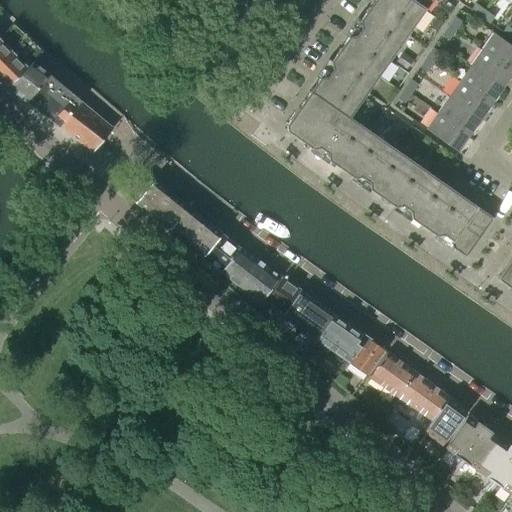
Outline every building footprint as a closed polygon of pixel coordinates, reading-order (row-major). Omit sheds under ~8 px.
[(348,116),(428,0),(371,0),(359,18),(360,25),(354,34),(348,35),(330,60),(331,67),(326,76),(318,77),(285,125),(286,130),(311,147),(318,146),(326,152),(327,159),(352,176),(359,175),(367,181),(368,187),(393,205),(400,204),(408,210),(409,217),(434,234),(441,233),(450,239),(451,245),(464,255),(491,216),(348,116)] [(470,10),(479,16),(484,9),(474,3),(470,10)] [(484,9),(479,16),(489,24),(494,17),(484,9)] [(454,16),(448,25),(455,31),(461,21),(454,16)] [(501,30),(511,37),(511,36),(511,28),(505,24),(501,30)] [(455,31),(448,25),(441,36),(448,41),(455,31)] [(41,50),(20,31),(5,47),(0,41),(0,79),(7,86),(32,59),(41,50)] [(511,46),(492,33),(481,49),(511,70),(511,69),(511,46)] [(432,48),(426,57),(433,62),(439,53),(432,48)] [(481,49),(470,65),(501,86),(511,70),(481,49)] [(433,62),(426,57),(418,67),(426,72),(433,62)] [(32,59),(7,86),(92,153),(113,126),(32,59)] [(470,65),(459,80),(490,102),(501,86),(470,65)] [(410,79),(403,88),(411,94),(417,84),(410,79)] [(459,80),(448,96),(479,118),(490,102),(459,80)] [(411,94),(403,88),(396,99),(404,103),(411,94)] [(448,96),(437,112),(468,133),(479,118),(448,96)] [(468,133),(437,112),(426,128),(457,150),(468,133)] [(166,189),(145,172),(143,174),(128,193),(126,196),(128,198),(148,213),(198,254),(201,256),(220,232),(218,230),(205,220),(208,216),(194,205),(191,209),(180,200),(183,196),(169,185),(166,189)] [(218,269),(235,245),(236,244),(220,232),(201,256),(202,257),(217,269),(218,269)] [(257,301),(277,274),(237,245),(236,244),(235,245),(218,269),(220,271),(257,301)] [(511,255),(496,278),(509,286),(511,286),(511,255)] [(280,311),(297,288),(279,276),(263,298),(280,311)] [(314,339),(332,313),(297,288),(280,311),(278,314),(280,315),(314,339)] [(346,362),(358,345),(353,342),(360,333),(332,313),(314,339),(313,340),(346,362)] [(363,374),(382,348),(360,333),(353,342),(358,345),(346,362),(363,374)] [(366,376),(394,395),(412,370),(385,350),(366,376)] [(394,395),(428,418),(445,395),(412,370),(394,395)] [(428,418),(420,430),(438,443),(464,409),(445,395),(428,418)] [(376,405),(370,413),(380,421),(387,411),(376,405)] [(450,435),(442,446),(458,457),(466,446),(482,425),(476,420),(474,421),(465,414),(450,435)] [(466,446),(458,457),(474,469),(483,458),(498,437),(489,431),(489,430),(482,425),(466,446)] [(483,458),(474,469),(491,481),(499,469),(511,451),(511,446),(507,443),(506,443),(498,437),(483,458)] [(511,451),(499,469),(491,481),(506,492),(511,484),(511,451)]
